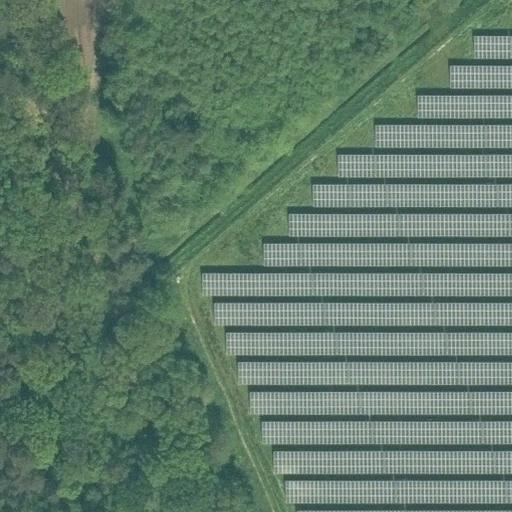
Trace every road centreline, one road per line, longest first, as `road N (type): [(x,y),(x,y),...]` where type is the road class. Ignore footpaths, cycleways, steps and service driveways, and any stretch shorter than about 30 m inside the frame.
road 1 (unclassified): [(30,511),(108,0)]
road 2 (track): [(89,119),(37,0)]
